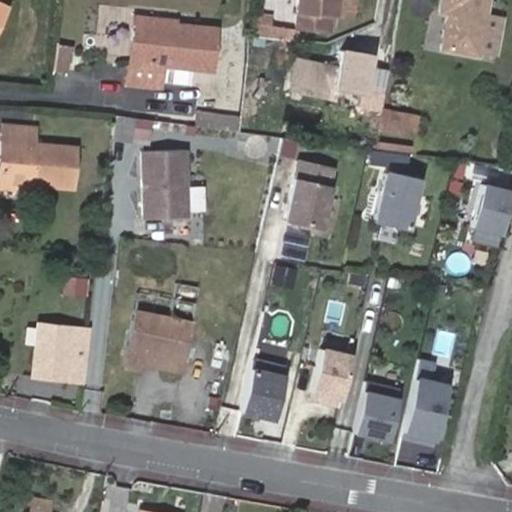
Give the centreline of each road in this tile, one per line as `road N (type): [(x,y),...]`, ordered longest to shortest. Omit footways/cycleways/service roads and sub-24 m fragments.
road 1 (residential): [(0,419),(453,504)]
road 2 (unknown): [(82,435),(113,140)]
road 3 (residential): [(453,504),(511,267)]
